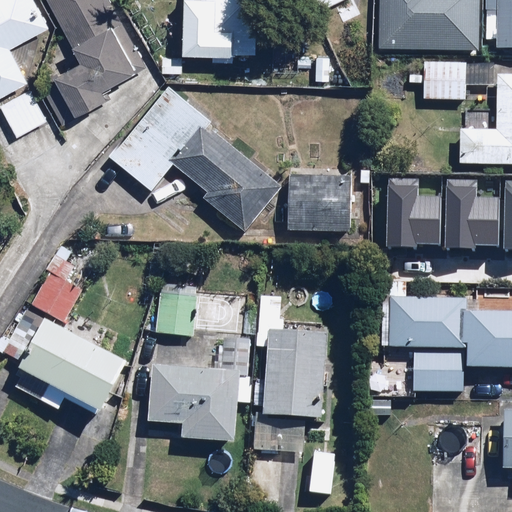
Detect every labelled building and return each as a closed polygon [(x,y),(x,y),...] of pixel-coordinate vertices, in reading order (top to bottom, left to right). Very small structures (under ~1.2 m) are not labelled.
[(0,0),(0,109),(16,139),(49,121),(8,48),(52,24),(37,0),(0,0)] [(62,124),(63,126),(67,124),(86,162),(98,157),(119,129),(105,100),(101,92),(149,68),(114,0),(48,0),(79,61),(40,80),(62,124)] [(181,0),(180,54),(254,56),(255,0),(181,0)] [(342,0),(318,0),(323,9),(342,0)] [(381,0),(380,45),(479,48),(480,0),(381,0)] [(511,0),(486,0),(486,40),(497,41),(497,54),(511,54),(511,0)] [(467,64),(426,62),(424,98),(465,100),(467,64)] [(459,132),(457,167),(511,168),(511,78),(498,78),(497,112),(467,111),(467,133),(459,132)] [(211,118),(169,83),(108,157),(151,193),(174,166),(211,196),(205,203),(243,234),(279,191),(204,128),(211,118)] [(351,175),(290,171),(285,231),(346,235),(351,175)] [(387,178),(386,247),(417,247),(417,244),(441,245),(442,196),(419,195),(419,178),(387,178)] [(447,179),(445,248),(476,248),(476,245),(499,246),(500,197),(477,196),(478,179),(447,179)] [(80,258),(61,248),(30,308),(67,327),(85,293),(67,284),(80,258)] [(481,261),(456,258),(454,280),(479,283),(481,261)] [(383,284),(380,347),(379,370),(368,369),(365,418),(393,419),(394,398),(413,399),(414,395),(460,398),(461,368),(467,369),(511,370),(511,313),(464,311),(464,299),(404,297),(405,285),(383,284)] [(198,291),(161,286),(155,333),(192,338),(198,291)] [(321,420),(328,338),(329,325),(280,321),(282,298),(260,296),(256,350),(267,351),(265,382),(257,381),(252,449),(303,453),(306,419),(321,420)] [(248,406),(252,335),(244,335),(245,302),(229,301),(227,335),(215,334),(213,371),(150,367),(147,426),(182,428),(182,440),(234,443),(236,406),(248,406)] [(127,362),(24,312),(17,309),(0,344),(0,355),(25,367),(16,386),(63,410),(68,401),(100,417),(127,362)] [(511,412),(502,412),(484,412),(482,468),(511,469),(511,412)]
